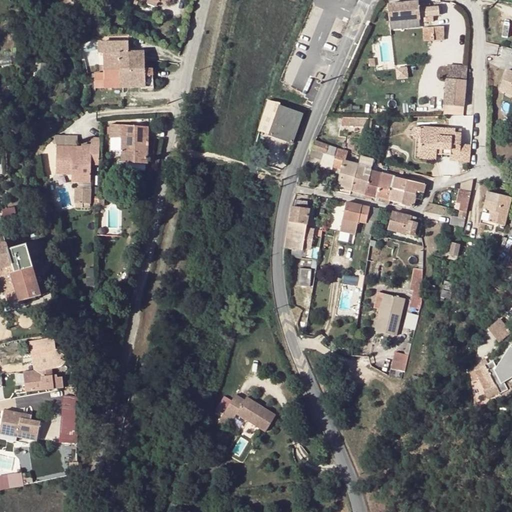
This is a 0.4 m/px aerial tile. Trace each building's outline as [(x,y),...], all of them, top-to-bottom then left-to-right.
[(418,2),(388,5),(390,22),(420,19),(420,17),(425,16),(426,22),(433,22),(433,16),(439,16),(438,6),(426,8),(418,8),(418,4),(418,2)] [(430,35),(430,40),(444,40),(444,27),(433,27),(434,35),(430,35)] [(128,43),(98,43),(98,53),(99,53),(103,53),(104,72),(104,87),(152,86),(152,69),(144,69),(144,51),(128,51),(128,43)] [(447,65),(447,97),(468,97),(468,65),(447,65)] [(511,70),(507,69),(498,88),(511,93),(511,70)] [(104,87),(104,72),(99,72),(95,73),(95,88),(104,87)] [(267,100),(263,114),(275,119),(269,135),(292,143),(303,114),(280,106),(280,103),(267,100)] [(275,119),(263,114),(260,126),(259,131),(269,135),(275,119)] [(341,126),(366,126),(368,118),(342,117),(341,126)] [(147,127),(122,126),(122,138),(122,161),(146,163),(147,127)] [(460,129),(421,127),(421,139),(420,140),(420,153),(428,154),(437,154),(437,152),(442,152),(441,155),(451,155),(451,160),(460,161),(461,151),(461,145),(462,129),(460,129)] [(81,148),(55,147),(55,170),(71,171),(71,176),(77,176),(77,183),(90,184),(90,166),(98,166),(99,139),(91,139),(90,146),(90,151),(81,151),(81,148)] [(327,155),(329,146),(315,140),(312,149),(323,154),(327,155)] [(461,161),(470,161),(471,145),(464,145),(461,161)] [(335,158),(338,148),(329,146),(327,155),(335,158)] [(338,148),(335,158),(333,166),(342,169),(342,173),(338,193),(350,195),(350,191),(352,192),(358,164),(345,162),(347,151),(338,148)] [(369,177),(371,171),(372,162),(373,160),(365,158),(366,154),(361,152),(358,164),(365,167),(364,176),(369,177)] [(333,166),(335,158),(327,155),(323,154),(320,166),(333,170),(333,166)] [(350,195),(364,199),(369,177),(364,176),(365,167),(358,164),(352,192),(350,191),(350,195)] [(376,197),(381,173),(371,171),(369,177),(364,199),(369,200),(370,196),(376,197)] [(390,201),(393,191),(395,177),(381,173),(376,197),(390,201)] [(393,191),(416,198),(417,192),(421,192),(424,193),(426,185),(395,177),(393,191)] [(464,191),(471,193),(472,189),(473,180),(468,182),(465,182),(464,191)] [(89,190),(74,189),(74,204),(81,204),(89,204),(89,190)] [(456,203),(461,204),(461,203),(468,204),(471,193),(464,191),(459,190),(456,203)] [(393,191),(390,201),(414,208),(416,198),(393,191)] [(484,210),(491,211),(506,215),(511,198),(488,192),(484,210)] [(296,201),(295,207),(306,209),(307,202),(296,201)] [(346,203),(343,219),(358,222),(366,224),(370,208),(352,204),(346,203)] [(461,204),(459,210),(467,212),(468,204),(461,203),(461,204)] [(306,225),(309,209),(306,209),(295,207),(292,207),(289,222),(306,225)] [(375,236),(378,223),(378,219),(380,210),(370,208),(366,224),(365,233),(366,234),(371,235),(372,235),(375,236)] [(463,229),(467,212),(459,210),(458,218),(453,217),(451,226),(463,229)] [(506,215),(491,211),(489,222),(504,226),(506,215)] [(415,236),(418,223),(412,221),(412,218),(393,213),(389,230),(415,236)] [(355,235),(358,222),(343,219),(341,232),(355,235)] [(311,251),(314,229),(306,228),(306,225),(289,222),(285,248),(302,251),(303,249),(311,251)] [(41,295),(33,266),(27,244),(7,249),(6,244),(5,243),(23,238),(21,230),(0,235),(0,276),(0,277),(0,276),(0,269),(11,266),(13,273),(11,274),(12,277),(2,280),(8,304),(11,303),(19,301),(18,297),(26,295),(27,299),(41,295)] [(457,261),(460,245),(451,243),(448,259),(457,261)] [(454,269),(446,267),(444,274),(453,276),(454,269)] [(424,275),(424,270),(417,268),(415,268),(411,289),(423,292),(424,275)] [(311,270),(299,269),(298,285),(309,287),(311,270)] [(434,289),(434,288),(426,287),(425,296),(433,297),(434,289)] [(503,293),(495,288),(492,292),(500,298),(503,293)] [(450,292),(444,291),(442,290),(440,298),(441,298),(441,301),(443,301),(444,299),(450,300),(452,292),(450,292)] [(374,308),(380,310),(384,295),(378,293),(374,308)] [(380,310),(375,331),(396,336),(405,300),(384,294),(384,295),(380,310)] [(409,313),(406,327),(416,329),(419,315),(409,313)] [(508,330),(500,320),(488,329),(499,343),(511,333),(508,330)] [(64,349),(60,348),(56,349),(54,336),(48,337),(35,340),(40,369),(41,373),(24,375),(27,391),(55,388),(53,369),(60,368),(64,367),(65,367),(67,365),(69,364),(70,362),(71,360),(71,358),(71,356),(70,353),(68,351),(66,350),(64,349)] [(34,370),(40,369),(35,340),(30,341),(34,370)] [(511,386),(511,345),(510,345),(497,381),(511,386)] [(406,371),(409,355),(395,352),(392,369),(403,371),(406,371)] [(496,387),(486,366),(485,367),(472,373),(475,381),(480,379),(487,392),(486,392),(490,400),(501,394),(497,386),(496,387)] [(401,379),(403,371),(392,369),(390,377),(401,379)] [(228,391),(211,416),(220,423),(228,411),(256,430),(267,414),(254,405),(252,408),(246,403),(247,400),(238,394),(236,397),(228,391)] [(62,396),(62,443),(77,444),(78,397),(62,396)] [(17,433),(16,437),(37,441),(41,422),(31,420),(21,418),(22,414),(4,410),(0,430),(17,433)] [(17,433),(0,430),(0,431),(0,438),(16,442),(16,437),(17,433)] [(0,475),(0,487),(1,490),(26,486),(23,471),(0,475)]
